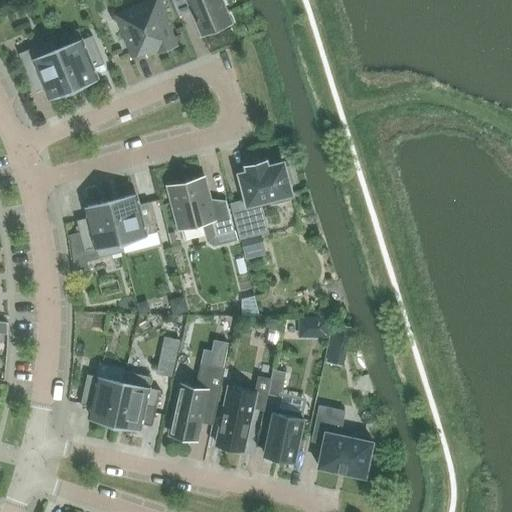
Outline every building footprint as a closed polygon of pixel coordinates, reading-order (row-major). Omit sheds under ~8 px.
[(149,0),(115,14),(133,59),(146,53),(147,57),(157,53),(158,54),(178,46),(170,24),(160,0),(149,0)] [(173,0),(180,16),(192,11),(202,36),(232,24),(221,0),(173,0)] [(104,65),(92,36),(59,49),(54,39),(53,39),(73,88),(97,79),(93,69),(104,65)] [(73,88),(53,39),(19,54),(35,93),(46,88),(50,98),(73,88)] [(240,174),(247,200),(231,204),(241,240),(268,233),(260,202),(271,200),(272,205),(290,200),(289,195),(291,194),(289,185),(294,184),(290,167),(285,168),(284,163),(268,167),(266,161),(247,166),(248,172),(240,174)] [(170,186),(181,229),(213,221),(216,235),(234,231),(227,202),(210,206),(203,177),(170,186)] [(135,195),(111,201),(124,252),(125,252),(122,241),(157,232),(150,202),(138,205),(135,195)] [(86,208),(89,218),(77,221),(85,251),(97,248),(100,259),(124,252),(111,201),(86,208)] [(263,242),(244,243),(245,255),(264,254),(263,242)] [(144,301),(137,303),(139,313),(149,310),(147,304),(144,301)] [(271,318),(268,329),(280,331),(283,321),(271,318)] [(319,319),(319,329),(329,329),(329,319),(319,319)] [(335,324),(333,336),(349,340),(352,327),(335,324)] [(196,387),(181,384),(170,435),(197,441),(205,404),(217,407),(225,369),(201,364),(196,387)] [(273,370),(271,379),(268,394),(280,397),(286,372),(273,370)] [(123,382),(108,379),(88,374),(81,405),(93,407),(91,418),(115,423),(126,371),(125,371),(123,382)] [(151,377),(126,371),(115,423),(140,428),(142,418),(154,421),(160,390),(149,388),(151,377)] [(255,392),(229,386),(217,445),(244,451),(253,408),(264,410),(268,394),(271,379),(259,376),(255,392)] [(320,406),(312,441),(324,444),(319,467),(366,477),(373,442),(340,435),(345,411),(320,406)] [(274,412),(265,455),(295,462),(304,419),(300,418),(301,413),(279,408),(278,413),(274,412)]
